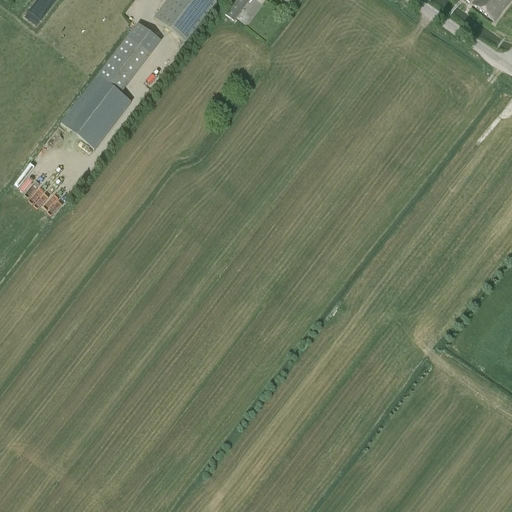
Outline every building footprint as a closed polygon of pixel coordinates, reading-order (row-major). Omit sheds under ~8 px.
[(43,18),(57,0),(35,0),(33,2),(41,9),(37,13),(43,18)] [(216,4),(210,0),(168,0),(153,20),(185,45),(216,4)] [(237,0),(225,17),(233,23),(250,0),(237,0)] [(472,0),(475,0),(472,6),(494,22),(510,0),(465,0),(470,4),(472,0)] [(119,95),(150,55),(127,38),(60,125),(94,152),(131,104),(119,95)] [(48,192),(40,205),(45,208),(54,196),(48,192)]
